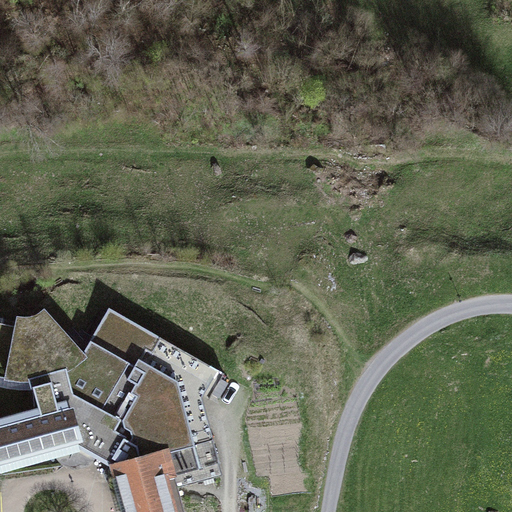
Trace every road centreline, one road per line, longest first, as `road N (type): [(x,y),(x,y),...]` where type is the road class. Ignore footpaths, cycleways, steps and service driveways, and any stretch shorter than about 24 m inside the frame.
road 1 (track): [(0,151),(402,159),(433,150),(511,159)]
road 2 (residential): [(329,511),(353,408),(388,355),(440,319),(511,304)]
